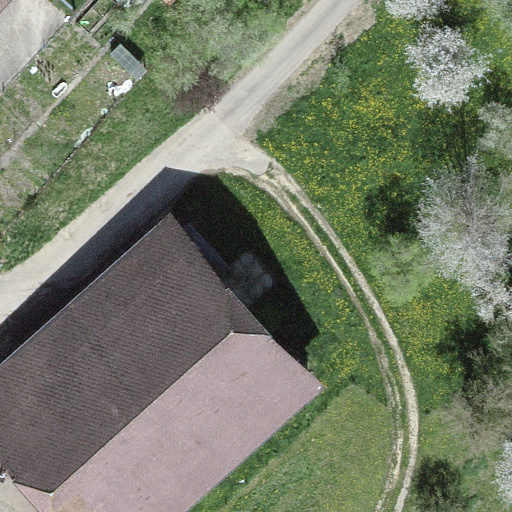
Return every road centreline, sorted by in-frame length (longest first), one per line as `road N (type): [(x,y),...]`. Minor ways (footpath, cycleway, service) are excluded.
road 1 (track): [(389,511),(404,408),(366,305),(293,195),(201,137)]
road 2 (track): [(0,302),(227,115)]
road 3 (unclassified): [(227,115),(333,0)]
